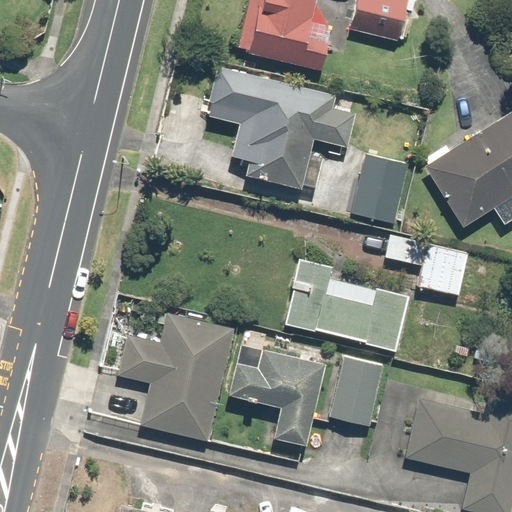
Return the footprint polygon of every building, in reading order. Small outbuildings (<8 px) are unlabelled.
[(312,16),(315,0),(252,0),(243,48),(322,63),(330,19),(312,16)] [(410,0),(360,0),(353,26),(400,39),(410,0)] [(230,168),(306,185),(318,134),(351,141),(358,110),(337,105),(340,92),(217,64),(207,112),(241,120),(230,168)] [(511,110),(429,166),(468,225),(500,203),(511,219),(511,218),(511,110)] [(411,158),(366,149),(354,208),(399,218),(411,158)] [(390,256),(425,263),(421,283),(462,291),(470,251),(395,235),(390,256)] [(335,260),(301,253),(287,324),(397,347),(408,292),(331,276),(335,260)] [(233,325),(169,313),(164,340),(131,334),(124,370),(151,375),(143,423),(213,436),(233,325)] [(326,361),(246,342),(233,393),(284,405),(277,432),(308,439),(326,361)] [(386,364),(344,355),(332,410),(374,419),(386,364)] [(511,511),(511,390),(488,386),(482,419),(417,407),(408,459),(473,471),(466,506),(500,511),(511,511)] [(168,511),(126,502),(124,511),(168,511)]
